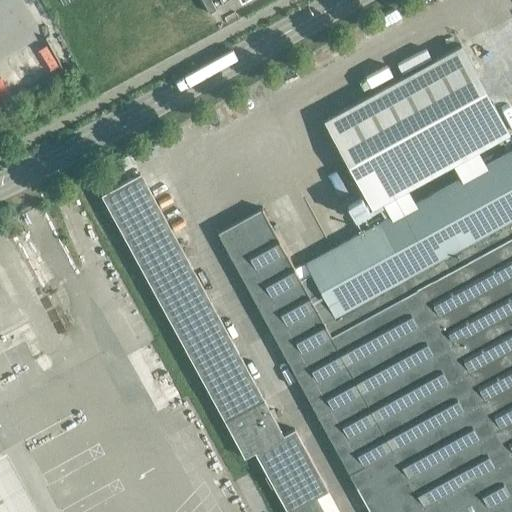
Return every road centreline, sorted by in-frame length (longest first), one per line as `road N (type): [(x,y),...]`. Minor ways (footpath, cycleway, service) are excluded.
road 1 (primary): [(0,186),(346,0)]
road 2 (unknown): [(95,320),(141,511)]
